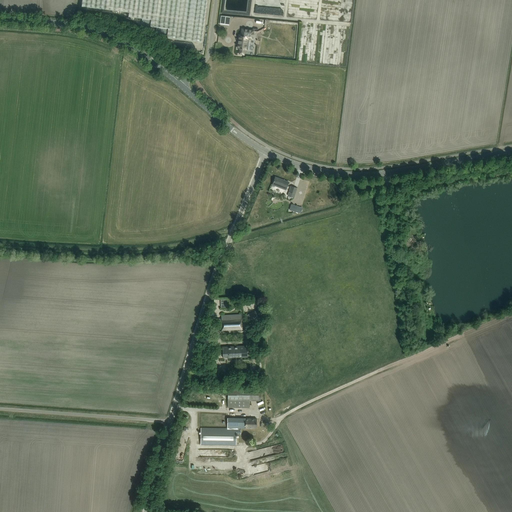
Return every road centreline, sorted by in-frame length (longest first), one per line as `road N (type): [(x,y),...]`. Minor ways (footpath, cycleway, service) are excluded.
road 1 (unclassified): [(168,421),(209,285),(265,151)]
road 2 (tertiary): [(265,151),(338,174),(511,152)]
road 3 (track): [(0,244),(173,247),(232,230)]
road 4 (tertiary): [(181,85),(109,35),(0,19)]
road 5 (unclassified): [(168,421),(0,409)]
